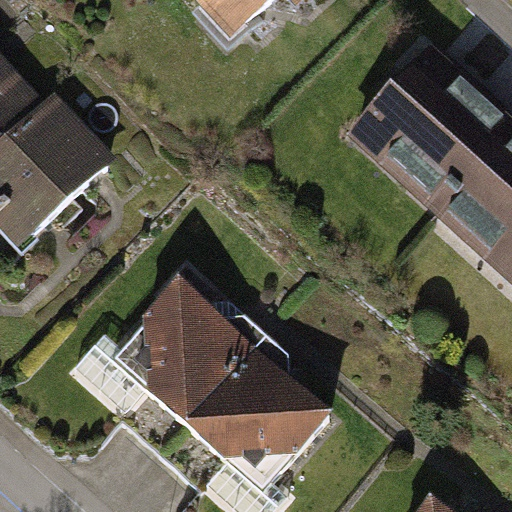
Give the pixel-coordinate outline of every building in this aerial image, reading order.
[(310,0),(176,0),(234,63),(310,0)] [(511,131),(511,110),(437,43),(347,143),(432,220),(511,131)] [(0,152),(49,105),(0,53),(0,152)] [(0,229),(22,253),(117,162),(57,98),(49,105),(0,152),(0,229)] [(511,131),(432,220),(511,288),(511,131)] [(252,348),(174,280),(103,358),(184,428),(252,348)] [(267,498),(335,418),(252,348),(184,428),(267,498)] [(446,511),(429,499),(418,511),(446,511)]
